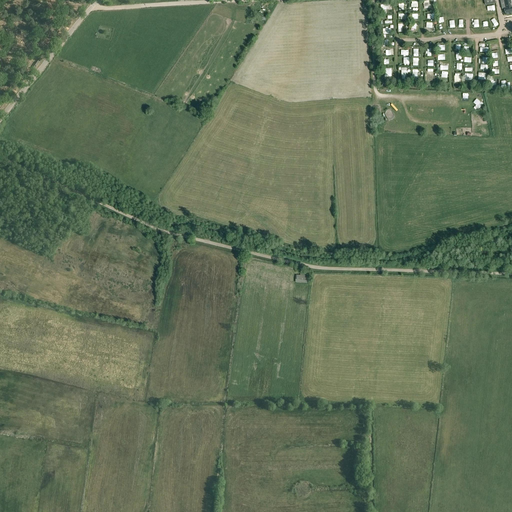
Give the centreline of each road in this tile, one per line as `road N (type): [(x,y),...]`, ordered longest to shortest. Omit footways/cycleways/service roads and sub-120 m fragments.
road 1 (track): [(511,274),(313,267),(166,232),(0,157)]
road 2 (track): [(250,0),(93,4)]
road 3 (unclassified): [(0,118),(100,0)]
